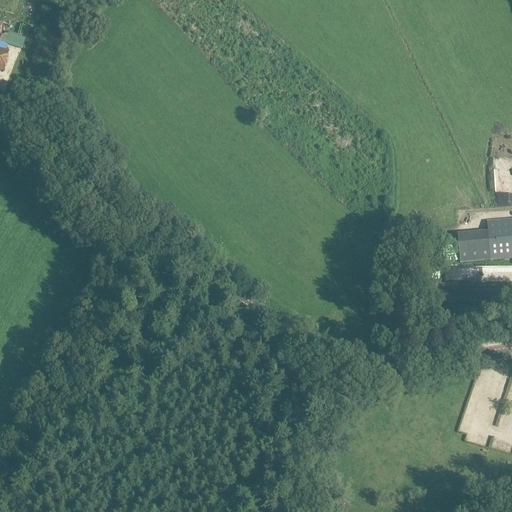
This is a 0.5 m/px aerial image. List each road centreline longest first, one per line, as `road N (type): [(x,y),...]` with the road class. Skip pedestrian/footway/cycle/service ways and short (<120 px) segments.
road 1 (tertiary): [(365,359),(281,320),(125,227),(0,103)]
road 2 (track): [(365,359),(386,243),(511,213)]
road 3 (tertiary): [(511,350),(412,364),(365,359)]
road 4 (unclassified): [(304,473),(365,359)]
